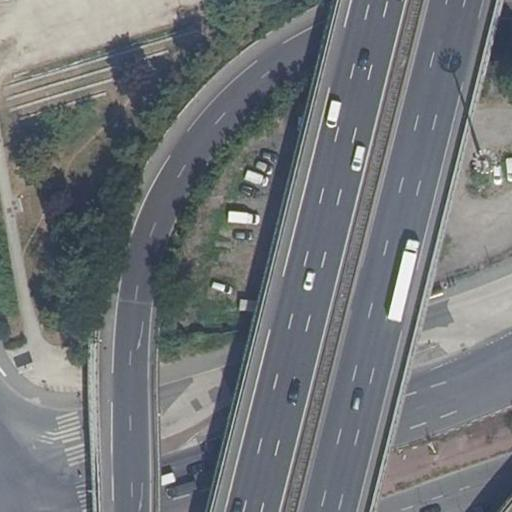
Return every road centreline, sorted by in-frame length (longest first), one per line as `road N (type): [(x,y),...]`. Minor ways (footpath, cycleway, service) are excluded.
road 1 (motorway): [(498,0),(359,27),(263,72),(185,144),(139,237),(121,330),(133,511)]
road 2 (motorway): [(335,511),(460,0)]
road 3 (motorway): [(383,0),(260,511)]
road 4 (primary): [(511,355),(392,409),(65,511)]
